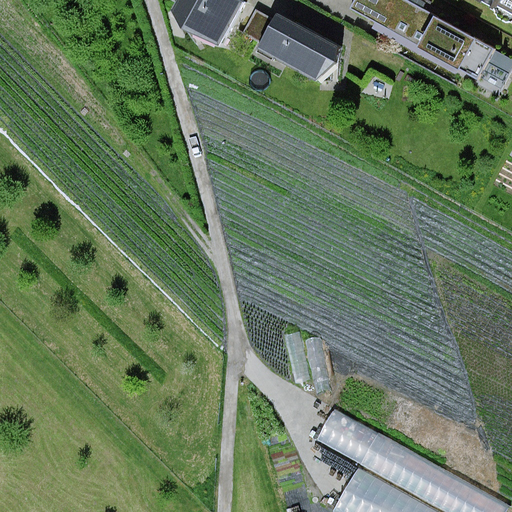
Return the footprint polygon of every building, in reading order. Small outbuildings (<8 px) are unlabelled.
[(194,0),(185,17),(238,45),(262,2),(258,0),(194,0)] [(509,48),(420,0),(364,0),(362,5),(493,76),(509,48)] [(511,0),(494,0),(511,9),(511,0)] [(277,47),(334,81),(354,46),(296,13),(277,47)] [(511,511),(511,506),(346,417),(331,444),(365,462),(337,511),(511,511)]
